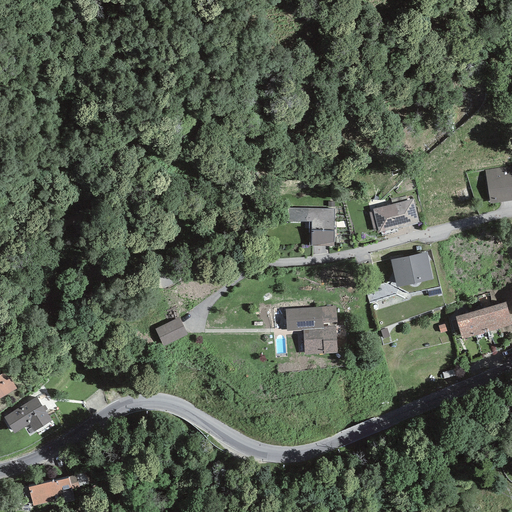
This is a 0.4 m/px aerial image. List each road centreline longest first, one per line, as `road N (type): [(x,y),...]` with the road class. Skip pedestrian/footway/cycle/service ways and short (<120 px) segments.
road 1 (tertiary): [(511,366),(296,452),(261,450),(179,405),(146,399),(0,469)]
road 2 (residential): [(511,212),(326,258),(158,279)]
road 3 (unknown): [(371,425),(326,258)]
